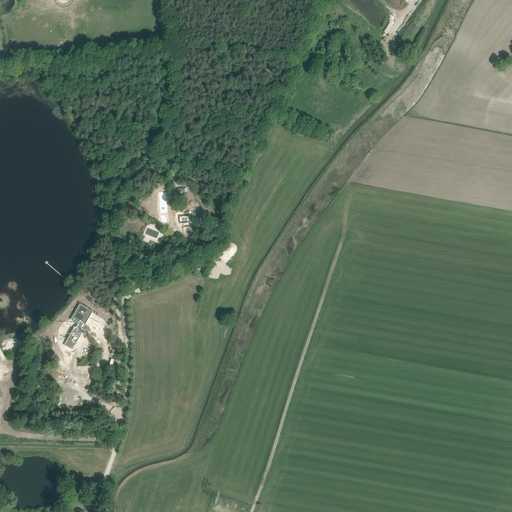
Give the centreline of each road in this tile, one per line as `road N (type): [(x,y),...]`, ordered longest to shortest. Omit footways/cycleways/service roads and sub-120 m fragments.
road 1 (track): [(105,511),(128,376),(120,293),(216,254),(239,175)]
road 2 (track): [(239,175),(156,148),(171,111),(179,50)]
road 3 (track): [(239,175),(293,57)]
